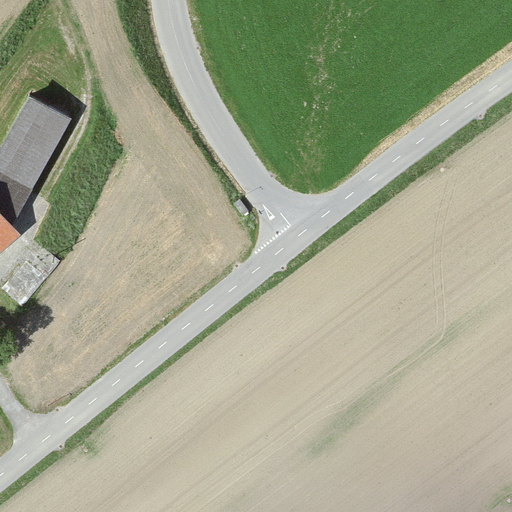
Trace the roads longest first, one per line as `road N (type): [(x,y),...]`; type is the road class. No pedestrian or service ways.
road 1 (unclassified): [(298,235),(0,475)]
road 2 (unclassified): [(298,235),(202,100),(168,0)]
road 3 (unclassified): [(511,74),(298,235)]
